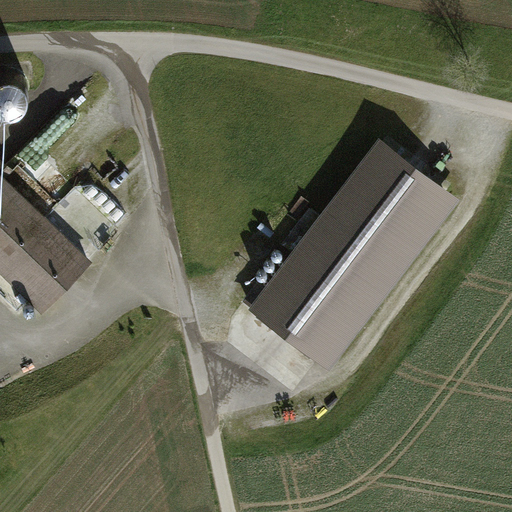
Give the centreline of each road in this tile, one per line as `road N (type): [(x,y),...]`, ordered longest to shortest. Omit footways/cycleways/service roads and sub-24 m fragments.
road 1 (track): [(511,113),(284,68),(127,49),(0,52)]
road 2 (track): [(231,511),(127,49)]
